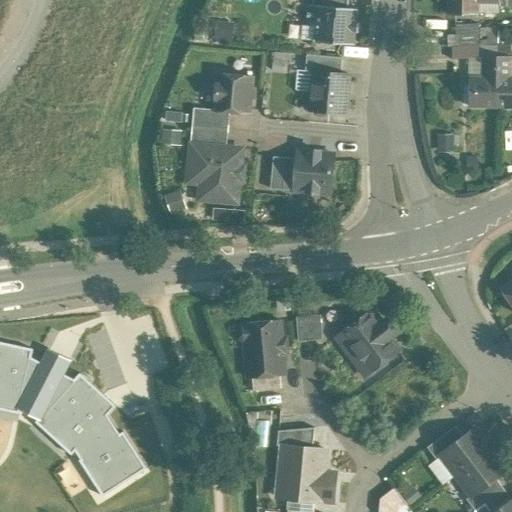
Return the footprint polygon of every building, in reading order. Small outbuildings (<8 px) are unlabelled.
[(478,0),(448,0),(449,13),(478,14),(478,1),(478,0)] [(312,4),(308,3),(308,5),(307,23),(306,23),(306,24),(316,25),(315,39),(314,39),(314,40),(355,44),(356,43),(355,42),(356,31),(359,31),(359,30),(359,22),(360,22),(360,21),(357,21),(358,9),(358,10),(359,8),(348,7),(312,4)] [(236,17),(216,17),(216,35),(235,35),(236,17)] [(480,44),(452,45),(452,58),(470,58),(480,57),(480,44)] [(343,57),(307,53),(306,70),(314,70),(341,73),(343,57)] [(497,55),(483,55),(483,57),(483,77),(497,77),(497,55)] [(497,77),(483,77),(483,57),(480,57),(470,58),(469,106),(496,106),(497,77)] [(341,73),(314,70),(310,109),(314,110),(317,114),(325,114),(329,111),(346,112),(350,73),(341,73)] [(253,76),(218,73),(215,109),(230,110),(250,112),(253,76)] [(511,77),(497,77),(496,106),(511,106),(511,77)] [(230,110),(215,109),(194,107),(193,125),(228,129),(230,110)] [(228,129),(193,125),(191,143),(205,145),(227,147),(228,129)] [(181,139),(180,129),(162,129),(162,140),(181,139)] [(227,147),(205,145),(200,198),(238,202),(242,148),(227,147)] [(320,150),(310,149),(310,151),(298,150),(298,158),(295,190),(330,193),(334,153),(320,152),(320,150)] [(298,158),(274,156),(271,188),(295,190),(298,158)] [(170,211),(186,205),(180,187),(163,192),(170,211)] [(511,281),(502,289),(511,302),(511,281)] [(380,324),(370,312),(343,332),(372,370),(399,350),(389,337),(396,332),(386,320),(380,324)] [(321,314),(297,316),(299,340),(323,338),(321,314)] [(281,319),(243,323),(243,324),(243,325),(240,329),(241,337),(245,340),(244,341),(245,341),(248,377),(252,376),(280,374),(286,374),(281,319)] [(0,408),(20,413),(21,410),(38,418),(36,421),(72,454),(76,451),(81,459),(80,459),(103,496),(147,468),(124,431),(120,433),(108,415),(117,405),(80,373),(74,379),(64,374),(72,360),(70,359),(67,364),(48,354),(51,349),(49,348),(42,362),(32,357),(34,348),(0,340),(0,408)] [(280,374),(252,376),(253,390),(281,387),(280,374)] [(456,424),(428,446),(437,458),(441,455),(441,454),(465,436),(456,424)] [(465,436),(441,454),(441,455),(456,474),(492,448),(476,427),(465,436)] [(277,444),(281,444),(314,448),(315,428),(278,430),(277,444)] [(285,497),(334,502),(336,481),(331,480),(331,470),(326,469),(327,449),(314,448),(281,444),(279,474),(286,475),(285,497)] [(492,448),(456,474),(471,494),(472,495),(496,477),(507,469),(492,448)] [(496,477),(472,495),(471,494),(467,498),(476,510),(485,503),(504,488),(496,477)] [(414,511),(394,486),(380,497),(379,511),(414,511)] [(511,498),(504,488),(485,503),(492,511),(495,511),(511,499),(511,498)] [(511,511),(511,499),(495,511),(511,511)]
